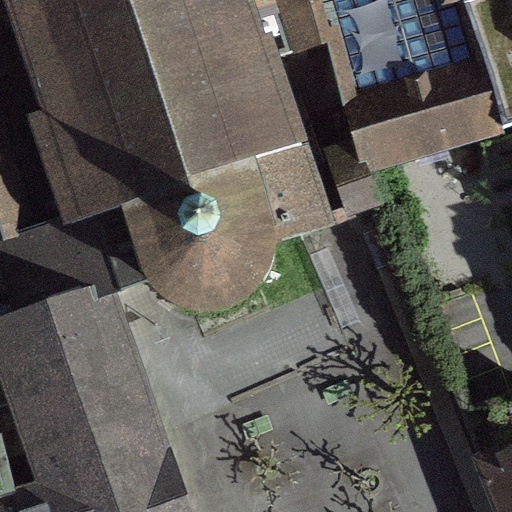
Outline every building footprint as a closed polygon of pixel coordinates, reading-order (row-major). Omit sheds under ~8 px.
[(272,243),(299,238),(299,234),(327,223),(271,62),(327,45),(333,43),(331,34),(326,35),(316,0),(0,0),(0,247),(23,319),(102,291),(105,296),(147,279),(161,297),(171,305),(180,309),(191,313),(203,314),(214,314),(226,311),(246,301),(260,285),(269,266),(272,243)] [(316,0),(326,35),(331,34),(333,43),(348,101),(367,171),(386,165),(388,168),(479,139),(478,138),(498,131),(478,64),(462,8),(465,7),(463,0),(316,0)] [(511,0),(463,0),(465,7),(462,8),(478,64),(498,131),(511,127),(511,0)] [(358,162),(329,172),(344,217),(375,207),(361,173),(358,162)] [(0,380),(2,380),(0,373),(0,338),(26,329),(23,319),(0,247),(0,380)] [(130,363),(129,364),(105,296),(102,291),(23,319),(26,329),(0,338),(0,373),(2,380),(3,383),(18,425),(20,430),(21,433),(40,490),(12,498),(12,497),(0,500),(0,511),(179,511),(164,468),(165,467),(162,461),(161,461),(133,371),(130,363)] [(0,440),(21,433),(20,430),(18,425),(3,383),(2,380),(0,380),(0,440)] [(485,466),(484,474),(499,511),(511,511),(511,392),(463,411),(485,466)] [(0,450),(0,500),(12,497),(0,450)]
